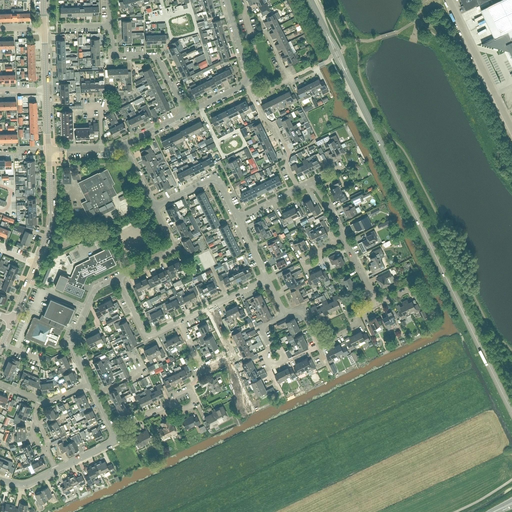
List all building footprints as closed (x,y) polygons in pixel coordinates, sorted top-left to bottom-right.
[(129,10),(133,9),(131,5),(129,0),(122,0),(123,1),(119,2),(121,9),(125,8),(125,7),(128,6),(129,10)] [(137,3),(137,4),(135,0),(129,0),(131,5),(135,4),(136,8),(139,8),(137,3)] [(460,0),(462,4),(466,10),(486,0),(460,0)] [(511,0),(496,0),(480,8),(483,13),(487,11),(491,20),(487,22),(494,37),(481,44),(498,48),(501,49),(511,51),(511,0)] [(213,9),(211,3),(204,5),(202,5),(203,11),(213,9)] [(215,15),(213,9),(203,11),(202,12),(204,21),(207,20),(213,18),(212,15),(215,15)] [(271,14),(271,15),(267,17),(268,20),(264,22),(265,25),(277,19),(280,18),(277,12),(273,14),(273,13),(271,14)] [(209,29),(221,26),(220,20),(214,21),(213,18),(207,20),(209,29)] [(272,29),(279,25),(277,19),(265,25),(267,27),(271,25),(272,29)] [(282,31),(279,25),(272,29),(274,32),(270,34),(271,36),(282,31)] [(223,31),(221,26),(209,29),(209,30),(211,29),(213,34),(223,31)] [(216,37),(217,40),(225,37),(224,33),(224,34),(223,31),(213,34),(212,35),(213,38),(216,37)] [(278,40),(285,36),(282,31),(271,36),(272,39),(276,37),(278,40)] [(285,36),(278,40),(280,43),(275,45),(276,47),(288,42),(285,36)] [(215,47),(226,43),(226,41),(227,41),(225,37),(217,40),(213,41),(215,47)] [(178,51),(179,51),(183,49),(179,39),(170,43),(172,47),(168,49),(171,54),(178,51)] [(288,42),(276,47),(278,50),(282,48),(284,51),(290,48),(288,42)] [(226,43),(215,47),(217,53),(217,52),(228,49),(226,43)] [(186,55),(196,50),(194,47),(180,54),(179,51),(178,51),(171,54),(174,60),(181,56),(182,57),(186,55),(185,55),(186,55)] [(290,48),(284,51),(285,54),(281,56),(282,59),(293,54),(290,48)] [(230,55),(228,49),(217,52),(220,60),(223,59),(223,61),(228,60),(227,56),(230,55)] [(296,59),(293,54),(282,59),(283,61),(288,59),(289,62),(288,63),(289,66),(299,61),(297,58),(296,59)] [(184,62),(184,63),(188,61),(187,59),(183,61),(182,57),(181,56),(174,60),(176,66),(184,62)] [(191,66),(193,65),(192,62),(186,65),(184,63),(184,62),(176,66),(179,71),(187,68),(187,69),(191,67),(191,66)] [(223,72),(226,79),(232,76),(231,73),(234,72),(231,66),(225,69),(226,70),(223,72)] [(131,76),(128,76),(127,76),(127,68),(120,68),(121,77),(125,77),(125,81),(126,81),(127,90),(131,90),(131,76)] [(145,77),(153,74),(150,68),(142,71),(138,73),(139,75),(143,73),(145,77)] [(187,68),(179,71),(182,77),(190,74),(194,72),(193,70),(189,72),(187,69),(187,68)] [(105,77),(108,77),(113,77),(113,81),(115,81),(115,77),(114,77),(114,69),(108,69),(104,70),(105,77)] [(216,72),(213,73),(215,76),(212,77),(216,85),(219,83),(219,82),(221,82),(217,74),(216,72)] [(223,72),(217,74),(221,82),(226,79),(223,72)] [(142,81),(142,80),(146,79),(147,82),(148,83),(155,79),(153,74),(145,77),(141,78),(141,79),(138,80),(140,83),(142,81)] [(207,81),(210,88),(216,85),(211,74),(208,76),(210,80),(207,81)] [(158,85),(155,79),(148,83),(147,82),(143,84),(145,86),(148,84),(150,88),(150,89),(158,85)] [(320,82),(319,79),(315,80),(315,79),(312,80),(316,89),(318,92),(321,90),(323,94),(328,91),(323,81),(320,82)] [(312,80),(310,81),(311,82),(307,84),(313,95),(315,94),(314,90),(316,89),(312,80)] [(201,84),(205,92),(209,90),(209,89),(210,88),(207,81),(201,84)] [(194,83),(189,86),(190,88),(187,89),(190,95),(193,93),(194,96),(200,94),(196,86),(194,83)] [(60,93),(71,93),(71,90),(71,88),(70,88),(70,84),(68,84),(60,84),(60,93)] [(202,93),(205,92),(201,84),(196,86),(200,94),(202,93)] [(301,86),(307,98),(313,95),(307,84),(304,85),(304,84),(301,86)] [(161,90),(158,85),(150,89),(150,88),(146,90),(147,92),(151,90),(153,94),(161,90)] [(300,88),(297,89),(299,94),(296,95),(299,101),(307,98),(301,86),(300,86),(300,88)] [(164,96),(161,90),(153,94),(149,95),(150,98),(154,96),(156,99),(156,100),(164,96)] [(283,92),(287,101),(290,99),(292,103),(297,100),(294,94),(291,96),(289,91),(286,93),(285,91),(283,92)] [(287,101),(283,92),(281,94),(281,95),(278,96),(284,107),(286,106),(284,102),(287,101)] [(71,93),(60,93),(60,102),(68,102),(68,96),(72,95),(71,93)] [(153,103),(157,101),(158,105),(159,106),(166,102),(164,96),(156,100),(156,99),(152,101),(147,104),(148,106),(153,104),(153,103)] [(281,108),(284,107),(278,96),(275,98),(274,97),(272,98),(276,106),(279,105),(281,108)] [(271,100),(267,102),(273,112),(275,111),(273,108),(276,106),(272,98),(270,99),(271,100)] [(80,99),(80,101),(80,106),(74,106),(68,106),(68,109),(83,109),(83,99),(80,99)] [(240,103),(246,114),(255,109),(252,104),(248,106),(245,101),(240,103)] [(155,107),(156,109),(159,107),(162,111),(169,108),(166,102),(159,106),(158,105),(155,107)] [(273,112),(267,102),(264,103),(264,102),(261,103),(262,105),(261,106),(264,112),(265,112),(267,114),(270,112),(270,114),(273,112)] [(246,114),(240,103),(235,106),(239,113),(242,111),(243,115),(246,114)] [(150,115),(145,105),(140,107),(141,111),(138,112),(139,114),(143,121),(149,118),(147,116),(150,115)] [(143,121),(139,114),(136,116),(133,110),(134,110),(132,106),(129,108),(131,112),(137,124),(143,121)] [(231,108),(236,119),(238,118),(236,114),(239,113),(235,106),(231,108)] [(226,111),(229,117),(232,116),(234,120),(236,119),(231,108),(226,111)] [(63,134),(63,141),(71,141),(71,137),(73,137),(72,114),(73,114),(73,111),(59,112),(59,134),(63,134)] [(221,113),(226,124),(228,123),(226,119),(229,117),(226,111),(221,113)] [(119,124),(116,119),(112,112),(109,113),(119,133),(125,130),(122,122),(119,124)] [(137,124),(131,112),(128,113),(131,118),(127,120),(131,127),(137,124)] [(283,127),(291,123),(290,120),(293,118),(290,112),(284,115),(286,118),(281,121),(283,124),(282,125),(283,127)] [(108,118),(110,122),(112,127),(109,129),(113,136),(119,133),(109,113),(103,116),(105,119),(108,118)] [(226,124),(221,113),(216,115),(219,122),(222,121),(224,125),(226,124)] [(220,124),(219,122),(216,115),(211,118),(216,129),(218,128),(217,125),(220,124)] [(200,134),(202,133),(202,132),(204,130),(200,121),(195,124),(200,134)] [(255,132),(262,128),(260,123),(249,128),(250,131),(254,129),(255,132)] [(287,132),(297,126),(296,124),(293,126),(291,123),(283,127),(284,129),(285,128),(287,132)] [(190,126),(193,133),(196,132),(198,135),(200,134),(195,124),(190,126)] [(89,140),(89,136),(88,126),(86,126),(86,127),(75,128),(75,141),(89,140)] [(185,128),(190,139),(193,138),(191,134),(193,133),(190,126),(185,128)] [(295,131),(299,129),(297,126),(287,132),(288,135),(287,135),(288,138),(296,133),(295,131)] [(240,129),(243,137),(248,134),(244,127),(240,129)] [(180,132),(183,138),(186,137),(188,140),(190,139),(185,128),(180,131),(180,132)] [(262,128),(255,132),(256,134),(251,137),(252,139),(254,138),(265,133),(262,128)] [(180,132),(175,134),(181,145),(183,144),(181,140),(184,139),(183,138),(180,132)] [(260,141),(267,138),(265,133),(254,138),(255,141),(259,139),(260,141)] [(298,136),(296,133),(288,138),(289,140),(290,139),(292,142),(297,140),(298,143),(304,140),(301,135),(298,136)] [(171,137),(175,146),(176,146),(174,144),(177,142),(179,146),(181,145),(175,134),(171,137)] [(324,142),(325,144),(324,145),(325,147),(329,145),(331,149),(339,145),(340,144),(336,134),(331,136),(333,140),(327,143),(325,138),(316,142),(317,145),(324,142)] [(175,146),(171,137),(166,139),(171,150),(173,149),(173,148),(175,146)] [(259,148),(270,143),(267,138),(260,141),(261,144),(258,146),(259,148)] [(165,149),(167,147),(171,155),(173,153),(171,150),(166,139),(161,141),(165,149)] [(215,146),(213,142),(205,146),(207,150),(215,146)] [(265,151),(272,148),(270,143),(259,148),(260,150),(263,149),(265,151)] [(340,144),(339,145),(331,149),(332,153),(329,154),(330,157),(334,155),(335,157),(343,154),(343,153),(344,152),(344,151),(342,148),(340,144)] [(142,162),(150,157),(149,154),(153,153),(150,147),(144,150),(145,153),(141,156),(142,159),(141,160),(142,162)] [(264,158),(275,153),(272,148),(265,151),(266,154),(262,155),(264,158)] [(320,165),(318,162),(322,160),(318,152),(315,154),(312,156),(314,159),(311,161),(315,169),(317,168),(317,167),(320,165)] [(275,153),(264,158),(265,160),(268,158),(270,161),(277,158),(275,153)] [(326,166),(329,164),(323,153),(321,155),(326,166)] [(204,156),(209,167),(214,164),(210,157),(208,158),(206,155),(204,156)] [(203,160),(201,162),(204,169),(209,167),(204,156),(202,157),(203,160)] [(152,160),(150,157),(142,162),(143,164),(144,163),(146,166),(157,161),(156,159),(152,160)] [(231,168),(242,162),(239,157),(228,163),(231,168)] [(161,159),(157,161),(146,166),(148,170),(147,170),(147,172),(156,168),(154,165),(164,160),(163,158),(161,159)] [(194,161),(199,172),(204,169),(201,162),(198,163),(196,159),(194,161)] [(304,160),(309,171),(313,169),(313,170),(315,169),(311,161),(308,162),(306,159),(304,160)] [(4,168),(5,170),(7,170),(7,168),(11,168),(11,166),(13,166),(13,163),(11,163),(11,160),(4,160),(5,168),(4,168)] [(300,166),(304,174),(307,173),(306,172),(309,171),(304,160),(302,161),(303,164),(300,166)] [(191,167),(194,174),(199,172),(194,161),(192,162),(194,165),(191,167)] [(233,173),(240,169),(239,167),(243,165),(242,162),(231,168),(233,173)] [(184,165),(190,176),(194,174),(191,167),(188,168),(187,164),(184,165)] [(304,174),(300,166),(297,167),(296,164),(290,166),(294,174),(297,172),(298,176),(302,174),(302,175),(304,174)] [(190,176),(184,165),(182,166),(179,168),(185,179),(190,176)] [(107,168),(97,173),(97,172),(77,182),(83,194),(84,193),(88,199),(81,202),(88,217),(91,216),(95,214),(98,212),(100,215),(115,208),(113,205),(111,201),(113,200),(111,197),(116,194),(112,184),(114,183),(107,168)] [(163,169),(161,169),(157,171),(156,168),(147,172),(149,174),(150,174),(151,177),(162,172),(164,171),(163,169)] [(175,179),(178,177),(180,181),(185,179),(179,168),(177,169),(174,170),(171,171),(175,179)] [(240,169),(233,173),(236,178),(246,172),(245,170),(241,172),(240,169)] [(153,183),(161,179),(160,176),(163,174),(162,172),(151,177),(153,180),(152,181),(153,183)] [(271,174),(277,185),(282,183),(278,175),(275,176),(273,173),(271,174)] [(268,180),(272,188),(277,185),(271,174),(269,175),(271,178),(268,180)] [(262,179),(267,190),(272,188),(268,180),(266,181),(264,178),(262,179)] [(161,179),(153,183),(154,185),(155,185),(157,188),(161,186),(164,191),(170,187),(166,180),(163,182),(161,179)] [(261,183),(259,184),(263,192),(267,190),(262,179),(260,180),(261,183)] [(332,194),(341,190),(339,187),(341,186),(338,179),(331,183),(333,187),(330,189),(332,194)] [(263,192),(259,184),(256,186),(254,180),(252,181),(252,182),(258,195),(263,192)] [(250,189),(254,197),(258,195),(252,182),(250,183),(252,188),(250,189)] [(25,199),(35,198),(34,198),(34,185),(35,185),(24,186),(25,199)] [(254,197),(250,189),(247,190),(245,185),(243,186),(242,186),(249,199),(254,197)] [(249,199),(242,186),(241,187),(241,189),(243,192),(240,193),(244,202),(249,199)] [(343,189),(341,190),(332,194),(335,200),(339,198),(341,202),(348,199),(343,189)] [(194,201),(206,196),(203,191),(195,195),(196,198),(190,201),(191,203),(194,201)] [(361,191),(351,196),(349,197),(351,201),(357,198),(362,195),(363,195),(361,191)] [(206,196),(194,201),(195,204),(198,202),(199,204),(208,200),(206,196)] [(320,213),(320,212),(317,206),(314,207),(310,199),(303,203),(307,212),(311,210),(314,216),(318,214),(320,213)] [(178,209),(183,206),(181,200),(175,203),(178,209)] [(208,200),(199,204),(201,207),(197,209),(199,211),(210,205),(208,200)] [(169,215),(178,210),(176,206),(175,206),(174,203),(167,206),(168,209),(166,210),(167,210),(169,215)] [(349,216),(357,213),(354,206),(352,206),(351,204),(342,208),(345,213),(347,212),(349,216)] [(210,205),(199,211),(200,213),(203,211),(204,214),(212,210),(210,205)] [(288,210),(292,218),(297,215),(299,218),(303,216),(299,208),(295,210),(294,207),(288,210)] [(176,221),(183,218),(181,214),(177,214),(176,212),(178,211),(178,210),(169,215),(172,220),(171,220),(171,221),(175,219),(176,221)] [(212,210),(204,214),(205,216),(202,218),(203,220),(215,214),(212,210)] [(292,218),(288,210),(282,213),(282,215),(279,217),(284,225),(288,223),(286,221),(292,218)] [(215,214),(203,220),(204,222),(208,221),(209,223),(217,219),(215,214)] [(362,229),(371,225),(366,215),(364,216),(365,217),(361,219),(360,218),(357,219),(358,220),(350,225),(353,232),(361,228),(362,229)] [(26,225),(26,227),(33,228),(34,225),(34,223),(36,223),(36,217),(26,217),(23,217),(23,221),(26,221),(26,220),(28,220),(28,224),(28,225),(26,225)] [(178,230),(185,227),(183,222),(185,221),(183,218),(176,221),(178,224),(175,225),(176,225),(178,230)] [(217,219),(209,223),(210,226),(207,228),(208,230),(219,224),(217,219)] [(255,223),(256,226),(255,227),(257,232),(264,229),(268,227),(264,219),(255,223)] [(317,230),(321,238),(327,235),(324,228),(327,227),(323,219),(320,221),(321,225),(319,226),(320,228),(317,230)] [(2,227),(0,232),(0,234),(5,237),(6,235),(8,236),(10,231),(8,230),(5,228),(7,225),(4,224),(2,227)] [(31,233),(33,229),(33,228),(26,227),(14,224),(13,228),(21,229),(22,229),(25,231),(23,235),(21,234),(20,237),(22,237),(20,242),(28,245),(32,233),(31,233)] [(216,232),(217,234),(229,228),(226,224),(218,228),(219,230),(216,232)] [(184,237),(191,234),(189,230),(187,231),(185,227),(178,230),(181,235),(180,236),(183,235),(184,237)] [(310,230),(309,227),(305,228),(308,236),(311,235),(314,241),(321,238),(317,230),(314,231),(312,229),(310,230)] [(223,237),(231,233),(229,228),(217,234),(218,236),(221,234),(223,237)] [(266,231),(264,229),(257,232),(260,238),(264,236),(266,238),(272,235),(269,230),(266,231)] [(191,234),(184,237),(185,239),(181,242),(184,247),(191,243),(189,239),(200,233),(199,230),(195,232),(191,234)] [(373,241),(377,240),(375,236),(376,236),(373,230),(370,232),(371,233),(366,236),(367,238),(362,241),(365,248),(375,244),(373,241)] [(222,243),(233,238),(231,233),(223,237),(224,240),(221,241),(222,243)] [(270,250),(282,245),(281,242),(279,239),(277,236),(270,240),(271,243),(268,245),(270,250)] [(227,246),(235,242),(233,238),(222,243),(223,245),(226,244),(227,246)] [(301,251),(307,248),(303,239),(293,244),(296,250),(300,248),(301,251)] [(235,242),(227,246),(229,249),(225,251),(226,253),(238,247),(235,242)] [(193,247),(191,243),(184,247),(187,252),(186,253),(193,249),(194,251),(199,248),(198,245),(193,247)] [(278,254),(279,257),(286,254),(285,250),(282,252),(280,249),(283,247),(282,245),(270,250),(271,251),(270,251),(272,254),(272,253),(273,256),(274,256),(278,254)] [(238,247),(226,253),(227,255),(230,253),(232,256),(240,252),(238,247)] [(112,257),(111,255),(108,248),(89,257),(90,259),(75,266),(70,278),(61,274),(55,287),(62,290),(63,289),(81,297),(84,289),(81,288),(83,284),(86,276),(93,273),(94,274),(115,264),(112,257)] [(380,258),(384,256),(380,248),(372,252),(374,256),(370,257),(373,263),(369,265),(373,273),(380,269),(378,265),(382,263),(380,258)] [(286,254),(279,257),(281,260),(277,262),(276,262),(278,265),(277,265),(278,267),(279,267),(279,268),(291,262),(289,260),(287,261),(285,258),(288,257),(286,254)] [(337,266),(344,263),(340,255),(335,258),(334,254),(328,257),(331,264),(335,262),(337,266)] [(18,267),(14,266),(16,263),(10,260),(7,267),(4,265),(2,265),(4,260),(1,259),(0,260),(0,267),(16,274),(18,267)] [(180,271),(185,269),(182,262),(179,263),(178,261),(177,261),(178,261),(173,264),(176,271),(179,269),(180,271)] [(248,264),(248,263),(247,263),(246,263),(245,263),(245,262),(242,264),(244,267),(242,269),(246,277),(251,274),(247,266),(247,265),(248,264)] [(165,270),(169,279),(175,276),(173,272),(176,271),(173,264),(167,266),(168,269),(165,270)] [(235,267),(241,279),(246,277),(242,269),(239,270),(237,266),(235,267)] [(285,280),(297,274),(303,271),(302,269),(291,274),(290,271),(294,269),(292,266),(284,270),(281,271),(283,274),(282,274),(285,280)] [(0,270),(2,271),(7,273),(6,277),(13,279),(16,274),(0,267),(0,270)] [(232,273),(236,281),(241,279),(235,267),(233,268),(234,272),(232,273)] [(315,272),(319,280),(321,278),(324,283),(329,280),(329,279),(326,273),(323,274),(321,269),(315,272)] [(169,279),(165,270),(163,272),(162,270),(162,271),(157,274),(161,283),(169,279)] [(236,281),(232,273),(229,275),(228,271),(225,272),(231,284),(236,281)] [(231,284),(225,272),(218,276),(222,284),(224,282),(226,286),(231,284)] [(312,288),(318,285),(316,281),(319,280),(315,272),(309,275),(312,280),(309,281),(312,287),(312,288)] [(389,283),(394,281),(394,280),(392,276),(391,275),(389,272),(375,278),(377,282),(379,282),(382,287),(389,283)] [(161,283),(157,274),(152,276),(151,276),(152,278),(149,279),(153,287),(159,284),(161,283)] [(293,287),(301,283),(304,281),(303,278),(296,281),(295,278),(298,277),(297,274),(285,280),(288,286),(291,284),(293,287)] [(348,289),(355,285),(352,280),(351,280),(349,277),(347,278),(345,275),(339,278),(342,284),(345,283),(348,289)] [(0,280),(11,285),(13,279),(6,277),(5,279),(0,277),(0,280)] [(206,285),(210,293),(216,290),(213,285),(216,283),(213,277),(210,278),(210,279),(208,281),(209,284),(206,285)] [(153,287),(149,279),(147,280),(145,278),(140,281),(143,288),(146,287),(147,290),(153,287)] [(11,285),(0,280),(0,283),(3,285),(1,288),(8,291),(11,285)] [(293,297),(305,291),(304,289),(299,291),(298,288),(306,284),(305,282),(306,282),(306,280),(304,281),(301,283),(293,287),(294,290),(290,291),(293,297)] [(143,288),(140,281),(135,283),(134,283),(136,286),(133,288),(137,296),(142,294),(140,290),(143,288)] [(198,284),(195,285),(199,292),(201,290),(204,296),(210,293),(206,285),(203,286),(201,282),(198,284)] [(198,294),(194,286),(188,289),(190,293),(187,294),(191,302),(197,299),(195,295),(198,294)] [(272,304),(276,301),(271,294),(272,293),(269,288),(264,291),(272,304)] [(191,302),(187,294),(185,295),(182,290),(176,293),(182,304),(185,303),(186,304),(191,302)] [(301,304),(309,300),(308,297),(304,299),(302,296),(306,294),(305,291),(293,297),(296,303),(300,301),(301,304)] [(174,309),(180,306),(179,305),(182,304),(176,293),(176,292),(173,294),(174,296),(172,297),(173,300),(170,302),(174,309)] [(323,300),(321,296),(319,297),(318,293),(311,296),(313,299),(316,298),(318,302),(323,300)] [(249,306),(252,305),(251,305),(263,299),(260,294),(253,297),(255,300),(248,304),(249,306)] [(331,302),(334,309),(340,306),(338,302),(341,301),(337,294),(332,296),(334,300),(331,302)] [(324,301),(329,312),(334,309),(331,302),(328,303),(326,300),(324,296),(322,297),(324,301)] [(60,303),(50,298),(43,315),(42,314),(40,319),(34,317),(32,318),(25,336),(25,338),(45,347),(47,346),(48,344),(55,346),(62,329),(62,328),(65,322),(69,324),(76,308),(61,302),(60,303)] [(256,310),(258,308),(266,305),(263,299),(251,305),(252,305),(253,307),(254,307),(256,310)] [(420,310),(417,304),(414,299),(411,301),(408,303),(406,300),(404,301),(409,311),(413,309),(415,312),(420,310)] [(117,302),(113,304),(110,300),(104,303),(109,313),(112,312),(113,311),(117,309),(117,308),(119,307),(117,302)] [(174,309),(170,302),(168,303),(167,301),(161,304),(165,312),(168,311),(169,312),(174,309)] [(329,312),(324,301),(321,302),(323,305),(320,307),(324,314),(329,312)] [(411,314),(409,311),(404,301),(402,302),(403,305),(400,307),(401,310),(398,311),(402,319),(411,314)] [(98,318),(101,317),(105,314),(104,312),(108,311),(109,313),(104,303),(98,306),(100,310),(95,312),(98,318)] [(155,311),(158,319),(164,316),(163,314),(165,312),(161,304),(155,306),(157,310),(155,311)] [(319,304),(316,306),(315,305),(310,307),(313,314),(316,313),(318,317),(324,314),(320,307),(319,304)] [(266,305),(258,308),(256,310),(257,312),(256,313),(257,316),(268,310),(266,305)] [(246,316),(245,315),(242,309),(239,310),(236,306),(234,307),(234,306),(231,308),(235,317),(238,315),(240,319),(246,316)] [(225,311),(228,316),(224,318),(228,325),(234,322),(232,318),(235,317),(231,308),(225,311)] [(158,319),(155,311),(152,312),(150,309),(145,312),(148,318),(151,317),(153,322),(158,319)] [(271,315),(268,310),(257,316),(258,318),(261,317),(264,322),(270,319),(269,316),(271,315)] [(391,327),(391,326),(390,324),(395,322),(393,318),(395,317),(391,310),(385,312),(387,316),(383,318),(385,324),(388,330),(388,329),(390,328),(391,328),(391,327)] [(374,328),(379,325),(375,317),(373,317),(372,317),(371,318),(370,319),(370,320),(368,321),(370,325),(367,326),(371,334),(376,332),(374,328)] [(276,323),(278,326),(281,325),(286,322),(289,328),(297,324),(294,318),(287,321),(286,319),(279,322),(276,323)] [(121,330),(129,326),(128,324),(127,324),(126,321),(121,323),(120,320),(114,323),(116,329),(120,327),(121,330)] [(198,338),(205,335),(203,332),(208,329),(205,323),(197,328),(199,331),(195,333),(198,338)] [(286,336),(287,338),(287,339),(294,335),(293,333),(300,329),(297,324),(289,328),(290,331),(287,333),(288,335),(286,336)] [(120,337),(131,332),(129,329),(131,328),(129,326),(121,330),(123,333),(119,335),(120,337)] [(255,330),(253,327),(241,333),(240,330),(242,330),(240,327),(233,330),(234,333),(232,334),(235,340),(247,334),(249,333),(255,330)] [(355,334),(359,342),(364,339),(365,342),(369,340),(366,333),(362,335),(360,331),(355,334)] [(133,335),(131,332),(120,337),(121,339),(125,338),(126,341),(125,341),(135,337),(134,335),(133,335)] [(92,336),(97,346),(96,344),(100,342),(101,344),(106,341),(103,335),(100,337),(98,333),(92,336)] [(238,345),(245,341),(244,339),(248,337),(247,334),(235,340),(238,345)] [(305,340),(302,334),(295,337),(294,335),(287,339),(290,343),(292,342),(293,346),(297,344),(305,340)] [(360,344),(359,342),(355,334),(349,337),(350,340),(347,342),(350,349),(354,348),(354,347),(360,344)] [(171,338),(177,350),(179,349),(177,344),(180,343),(180,344),(184,343),(180,336),(177,337),(176,335),(171,338)] [(206,345),(214,341),(211,335),(206,338),(205,335),(198,338),(201,344),(204,342),(206,345)] [(97,346),(92,336),(85,339),(89,347),(94,345),(95,347),(97,346)] [(132,345),(136,343),(135,339),(136,339),(135,337),(125,341),(126,344),(124,345),(127,351),(133,348),(132,345)] [(177,350),(171,338),(165,341),(166,343),(164,344),(167,351),(170,349),(171,352),(177,350)] [(252,345),(251,342),(249,339),(245,341),(238,345),(240,350),(252,345)] [(248,357),(254,354),(252,351),(251,352),(249,350),(251,349),(263,344),(261,340),(252,345),(240,350),(243,356),(246,355),(247,358),(248,357)] [(305,340),(297,344),(299,350),(294,352),(295,355),(302,352),(301,349),(308,346),(305,340)] [(214,341),(206,345),(208,349),(203,351),(206,358),(213,355),(212,354),(215,352),(213,349),(217,347),(214,341)] [(161,358),(165,356),(161,349),(159,350),(156,344),(149,347),(153,356),(159,353),(161,358)] [(341,347),(339,344),(334,346),(338,355),(343,352),(344,355),(348,353),(345,345),(341,347)] [(338,355),(334,346),(328,349),(329,353),(326,355),(329,362),(333,360),(332,357),(338,355)] [(147,359),(149,363),(152,362),(151,359),(154,358),(153,356),(149,347),(149,348),(148,347),(146,348),(146,349),(143,350),(147,359)] [(256,353),(254,354),(248,357),(249,360),(242,364),(245,370),(254,366),(252,360),(258,357),(256,353)] [(59,364),(67,360),(64,355),(61,356),(59,354),(54,356),(56,361),(58,360),(59,364)] [(93,363),(96,368),(107,363),(104,357),(106,357),(104,354),(95,358),(97,361),(93,363)] [(5,366),(13,370),(15,366),(17,367),(19,361),(11,358),(10,361),(8,361),(5,366)] [(301,361),(305,369),(308,368),(309,371),(316,368),(311,358),(308,360),(307,358),(301,361)] [(60,373),(67,370),(66,367),(69,365),(67,360),(59,364),(61,367),(58,368),(59,369),(58,370),(57,373),(58,374),(60,373)] [(305,369),(301,361),(295,364),(296,366),(294,367),(298,375),(304,372),(303,371),(305,369)] [(107,363),(96,368),(98,374),(105,370),(110,368),(107,363)] [(147,368),(149,371),(158,367),(156,363),(153,364),(154,365),(147,368)] [(190,372),(189,371),(186,365),(182,367),(183,369),(181,370),(179,366),(176,367),(182,379),(187,377),(186,374),(190,372)] [(13,370),(5,366),(3,372),(7,374),(6,376),(12,379),(14,374),(12,373),(13,370)] [(251,379),(265,372),(264,368),(257,371),(254,366),(245,370),(249,378),(248,379),(248,378),(246,379),(247,381),(251,379)] [(125,367),(121,369),(125,377),(125,378),(129,375),(125,367)] [(173,374),(176,382),(182,379),(176,367),(173,369),(175,373),(173,374)] [(282,369),(286,377),(289,376),(291,379),(296,376),(292,367),(289,369),(288,367),(285,369),(284,368),(282,369)] [(110,368),(105,370),(98,374),(101,379),(112,373),(111,371),(110,368)] [(121,369),(112,373),(101,379),(104,385),(111,381),(109,378),(119,373),(122,379),(125,377),(121,369)] [(286,377),(282,369),(280,370),(280,371),(277,373),(278,374),(275,376),(279,383),(284,380),(283,379),(286,377)] [(68,372),(67,370),(60,373),(62,376),(63,375),(64,378),(61,379),(62,381),(75,375),(74,373),(72,373),(71,371),(68,372)] [(27,387),(31,375),(23,371),(22,373),(20,379),(22,380),(21,384),(27,387)] [(176,382),(173,374),(170,375),(168,371),(165,373),(171,385),(176,382)] [(267,376),(265,372),(251,379),(253,382),(251,382),(254,389),(263,384),(261,379),(267,376)] [(171,385),(165,373),(162,374),(164,378),(162,379),(166,387),(171,385)] [(31,375),(27,387),(32,389),(33,387),(37,388),(38,380),(38,378),(31,375)] [(75,375),(62,381),(63,383),(66,382),(67,384),(66,384),(67,387),(74,384),(73,381),(75,380),(74,378),(76,377),(75,375)] [(204,380),(199,382),(201,387),(207,384),(208,383),(209,386),(211,389),(212,392),(211,392),(211,393),(219,389),(215,379),(213,380),(211,376),(205,379),(205,380),(204,380)] [(46,383),(47,391),(54,390),(53,386),(57,385),(54,378),(49,380),(50,382),(46,383)] [(47,391),(46,383),(43,383),(42,382),(38,380),(37,388),(41,388),(41,392),(47,391)] [(154,391),(158,399),(160,398),(160,397),(163,395),(161,391),(163,390),(160,383),(155,386),(157,389),(154,391)] [(263,384),(254,389),(257,395),(264,392),(266,395),(275,390),(273,387),(266,390),(263,384)] [(110,399),(119,395),(117,392),(121,390),(118,385),(112,388),(113,391),(109,393),(111,396),(109,397),(110,399)] [(146,388),(143,389),(144,391),(141,392),(147,405),(149,403),(149,402),(152,401),(147,390),(146,388)] [(158,399),(154,391),(151,392),(149,389),(147,390),(152,401),(155,399),(156,400),(158,399)] [(133,396),(135,400),(136,403),(139,401),(141,406),(144,404),(145,406),(147,405),(141,392),(138,394),(133,396)] [(74,401),(77,400),(78,403),(86,399),(83,394),(73,399),(74,401)] [(2,395),(0,399),(0,403),(2,404),(1,406),(6,408),(9,402),(6,401),(7,398),(2,395)] [(120,398),(119,395),(110,399),(111,401),(113,400),(114,404),(125,399),(124,396),(120,398)] [(79,412),(86,409),(85,406),(88,404),(86,399),(78,403),(75,404),(79,412)] [(125,399),(114,404),(116,407),(115,407),(116,410),(124,406),(123,403),(126,401),(125,399)] [(20,410),(28,413),(30,407),(20,403),(19,405),(18,404),(16,408),(20,410)] [(64,413),(67,412),(62,403),(57,405),(59,408),(61,407),(64,413)] [(49,419),(51,418),(52,419),(57,417),(59,416),(57,413),(55,415),(53,412),(56,410),(54,406),(49,409),(49,410),(44,413),(47,418),(48,418),(49,419)] [(125,409),(124,406),(116,410),(117,412),(118,411),(119,415),(124,412),(125,415),(132,412),(129,407),(125,409)] [(218,423),(226,418),(223,412),(224,411),(222,406),(215,409),(216,411),(209,415),(209,416),(206,418),(207,420),(208,423),(210,422),(211,423),(216,420),(218,423)] [(87,412),(86,409),(79,412),(82,417),(84,415),(86,419),(94,415),(91,410),(87,412)] [(14,419),(20,421),(20,420),(21,417),(25,419),(28,413),(20,410),(18,413),(16,413),(14,417),(14,419)] [(94,415),(86,419),(88,422),(85,423),(87,428),(94,425),(92,422),(96,420),(94,415)] [(196,426),(200,424),(196,417),(194,418),(192,416),(181,421),(183,425),(184,425),(186,429),(195,424),(196,426)] [(57,425),(59,423),(58,420),(59,420),(57,417),(52,419),(53,423),(48,425),(51,431),(58,427),(57,425)] [(13,419),(13,423),(15,423),(14,428),(13,428),(13,432),(17,432),(25,432),(25,426),(21,426),(21,423),(19,423),(19,421),(20,421),(14,419),(13,419)] [(162,439),(176,432),(173,427),(171,423),(170,424),(168,419),(160,423),(162,428),(159,429),(160,432),(160,433),(162,439)] [(96,441),(102,438),(99,431),(100,431),(97,426),(87,431),(91,439),(94,437),(96,441)] [(61,437),(63,436),(66,435),(65,433),(65,431),(63,428),(60,430),(58,427),(51,431),(53,437),(59,434),(61,437)] [(146,441),(152,438),(150,434),(149,435),(146,430),(138,434),(138,435),(133,438),(136,445),(137,444),(138,447),(147,443),(146,441)] [(17,444),(21,443),(21,441),(21,438),(25,438),(25,432),(17,432),(16,436),(14,436),(14,441),(16,441),(17,444)] [(68,444),(72,452),(78,450),(74,442),(80,440),(77,434),(69,438),(71,442),(68,444)] [(61,452),(64,451),(66,455),(72,452),(68,444),(64,445),(62,441),(57,444),(60,449),(61,452)] [(21,451),(22,450),(24,453),(20,455),(32,449),(29,444),(25,445),(24,443),(22,444),(21,443),(17,444),(21,451)] [(24,464),(28,462),(34,459),(33,456),(35,455),(32,449),(20,455),(23,460),(22,461),(24,464)] [(3,461),(0,467),(0,469),(5,471),(6,467),(9,468),(8,471),(12,473),(12,472),(14,467),(10,466),(12,462),(7,460),(4,458),(3,461)] [(34,471),(45,466),(42,459),(31,464),(34,471)] [(111,464),(107,466),(104,461),(101,463),(100,461),(94,464),(99,474),(102,473),(103,474),(109,471),(110,474),(115,472),(111,464)] [(22,465),(19,466),(21,471),(23,471),(21,468),(23,467),(23,468),(30,465),(28,462),(24,464),(22,465)] [(84,477),(86,480),(88,485),(93,483),(91,479),(97,476),(97,475),(99,474),(94,464),(89,466),(90,468),(86,470),(89,475),(84,477)] [(68,478),(72,486),(72,485),(76,484),(77,487),(82,485),(85,483),(83,479),(81,475),(78,477),(75,478),(73,474),(68,477),(68,478)] [(73,487),(72,485),(72,486),(68,478),(63,481),(64,485),(62,487),(60,487),(63,494),(65,493),(66,494),(71,492),(69,489),(73,487)] [(41,490),(46,500),(45,499),(51,496),(53,502),(57,500),(53,493),(51,494),(47,487),(41,490)] [(36,493),(37,494),(35,495),(38,502),(36,503),(40,510),(43,509),(40,503),(46,500),(41,490),(41,492),(40,492),(39,491),(36,493)] [(15,506),(13,511),(26,511),(28,505),(20,503),(18,509),(14,508),(15,506)]
